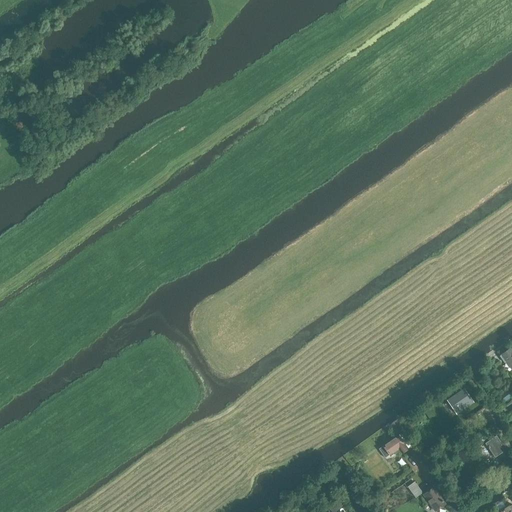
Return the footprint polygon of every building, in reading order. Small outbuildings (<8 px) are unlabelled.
[(511,348),(511,349),(511,348),(500,356),(505,362),(506,362),(509,367),(511,364),(511,348)] [(456,414),(473,402),(464,388),(447,400),(456,414)] [(396,435),(404,429),(397,420),(390,426),(396,435)] [(383,446),(379,449),(385,458),(389,455),(398,449),(401,454),(408,449),(398,435),(383,446)] [(500,441),(496,435),(485,443),(495,458),(509,448),(503,440),(500,441)] [(416,479),(408,484),(415,496),(423,492),(416,479)] [(434,511),(446,503),(434,486),(422,495),(434,511)]
